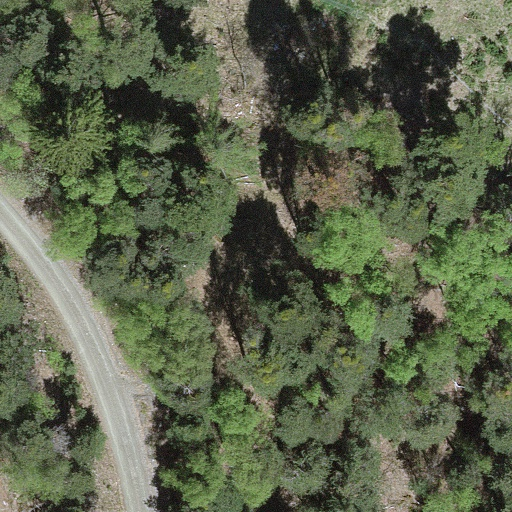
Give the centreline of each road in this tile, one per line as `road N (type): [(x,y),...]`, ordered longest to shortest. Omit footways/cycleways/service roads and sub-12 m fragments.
road 1 (motorway): [(257,511),(0,195)]
road 2 (track): [(146,511),(126,410),(50,274),(0,228)]
